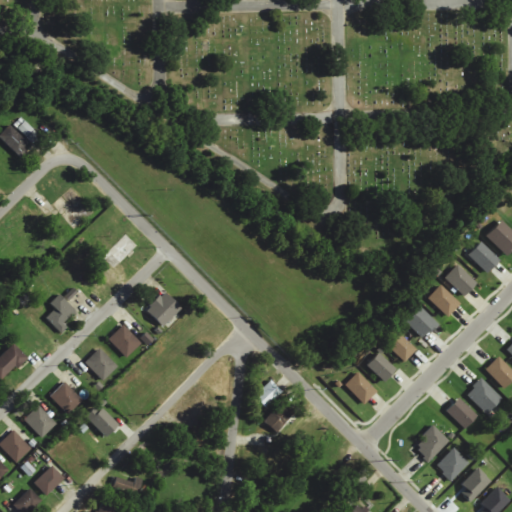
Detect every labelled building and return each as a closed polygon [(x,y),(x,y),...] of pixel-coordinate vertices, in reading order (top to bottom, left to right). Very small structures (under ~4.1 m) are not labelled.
[(17,128),(35,147),(42,139),(24,120),(17,128)] [(0,138),(19,157),(30,144),(10,125),(0,135),(0,138)] [(506,256),(511,249),(511,230),(501,221),(486,237),(506,256)] [(487,274),(500,260),(481,242),(468,256),(487,274)] [(464,297),(477,283),(457,265),(444,279),(464,297)] [(447,318),(460,304),(441,285),(427,299),(447,318)] [(164,327),(182,308),(165,292),(147,311),(164,327)] [(50,304),(55,309),(46,319),(59,331),(78,310),(60,293),(50,304)] [(438,323),(420,307),(405,323),(423,340),(438,323)] [(125,358),(141,344),(123,325),(108,340),(125,358)] [(404,363),(417,350),(399,333),(386,346),(404,363)] [(27,358),(14,344),(0,357),(0,381),(1,382),(27,358)] [(84,363),(102,382),(117,367),(100,349),(84,363)] [(384,383),(398,368),(381,352),(367,367),(384,383)] [(511,382),(511,371),(499,357),(485,370),(504,390),(511,382)] [(364,405),(377,392),(358,372),(345,385),(364,405)] [(487,415),(502,399),(481,379),(466,395),(487,415)] [(254,397),(266,409),(282,392),(271,380),(254,397)] [(68,415),(83,400),(64,383),(50,398),(68,415)] [(446,412),(465,430),(478,416),(459,398),(446,412)] [(279,433),(295,412),(280,401),(264,423),(279,433)] [(57,424),(38,406),(24,421),(43,439),(57,424)] [(107,438),(119,424),(101,408),(89,422),(107,438)] [(449,442),(434,427),(413,449),(428,463),(449,442)] [(0,443),(0,446),(16,463),(31,449),(13,430),(0,443)] [(435,466),(451,482),(469,463),(453,448),(435,466)] [(0,477),(8,470),(0,461),(0,477)] [(33,483),(46,497),(64,479),(52,466),(33,483)] [(492,481),(479,469),(458,490),(471,502),(492,481)] [(135,478),(134,483),(113,477),(110,489),(139,496),(143,480),(135,478)] [(482,511),(499,511),(511,501),(498,487),(477,506),(482,511)] [(19,511),(31,511),(42,502),(30,489),(13,505),(19,511)] [(116,511),(118,508),(102,501),(96,511),(116,511)] [(368,511),(358,503),(350,511),(368,511)]
